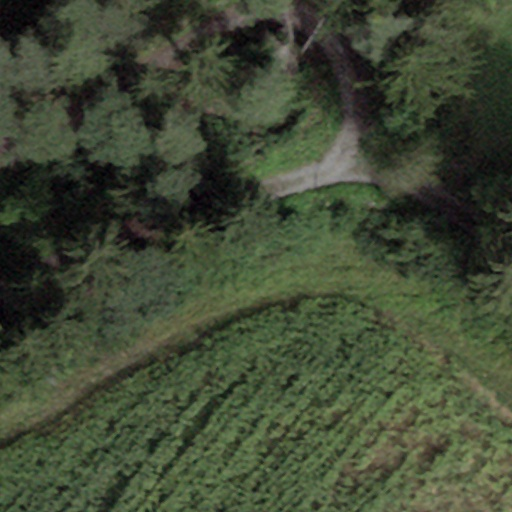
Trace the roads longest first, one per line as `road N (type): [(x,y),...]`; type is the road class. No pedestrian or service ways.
road 1 (track): [(511,245),(418,174),(353,157),(286,176),(0,292)]
road 2 (track): [(353,157),(353,53),(324,19),(257,13),(80,122),(0,157)]
